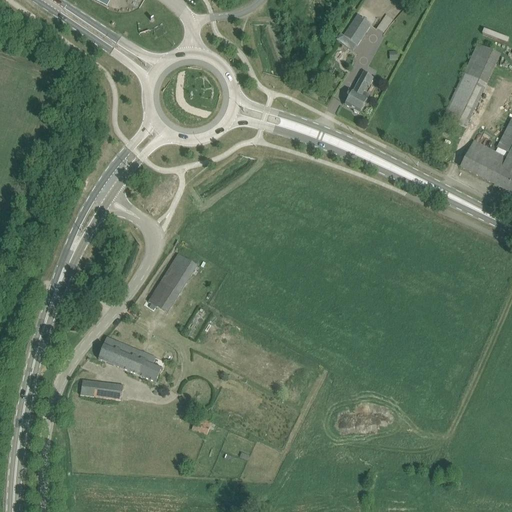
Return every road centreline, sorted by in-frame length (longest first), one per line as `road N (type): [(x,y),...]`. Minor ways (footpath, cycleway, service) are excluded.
road 1 (unclassified): [(44,511),(48,424),(58,390),(151,258),(147,223)]
road 2 (primary): [(13,511),(24,402),(70,256)]
road 3 (primary): [(511,228),(337,141)]
road 4 (track): [(115,313),(57,285),(35,287),(15,304),(0,339)]
road 5 (primary): [(31,0),(149,83)]
road 6 (primary): [(161,65),(56,0)]
